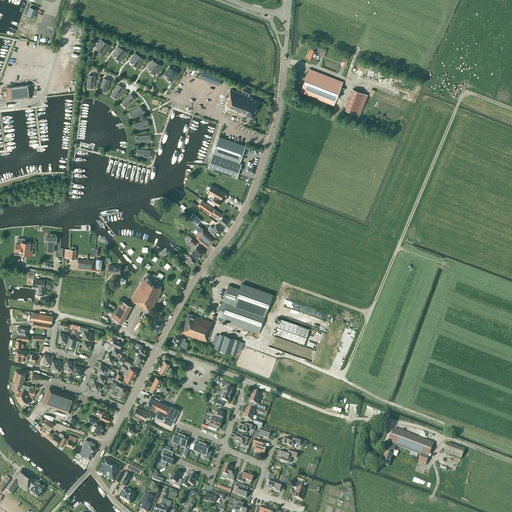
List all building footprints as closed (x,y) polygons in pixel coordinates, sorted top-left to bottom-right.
[(44,4),(40,14),(43,15),(48,5),(44,4)] [(30,18),(33,9),(28,8),(25,16),(30,18)] [(99,51),(105,42),(104,41),(101,39),(95,46),(100,49),(98,51),(99,51)] [(103,54),(109,45),(105,42),(99,51),(103,54)] [(116,58),(122,49),(121,48),(118,46),(113,53),(117,56),(116,58)] [(324,57),(326,50),(315,46),(314,49),(310,48),(306,57),(313,60),(316,54),(324,57)] [(120,61),(126,52),(124,50),(122,49),(116,58),(120,61)] [(133,64),(133,65),(139,55),(138,54),(135,52),(130,60),(134,63),(133,64)] [(137,68),(144,58),(139,55),(133,65),(137,68)] [(151,70),(150,71),(150,72),(157,62),(152,59),(147,67),(151,70)] [(155,74),(161,65),(157,62),(150,72),(155,74)] [(366,66),(362,76),(367,79),(372,68),(366,66)] [(178,72),(169,67),(164,74),(169,77),(168,78),(172,81),(178,72)] [(300,92),(333,105),(343,82),(309,69),(300,92)] [(200,78),(219,86),(222,78),(203,71),(200,78)] [(105,92),(106,92),(110,80),(109,80),(104,78),(100,88),(105,91),(105,92)] [(6,87),(7,99),(32,96),(31,84),(6,87)] [(116,98),(123,88),(118,85),(118,84),(112,93),(116,98)] [(245,115),(253,118),(259,101),(252,98),(230,89),(229,94),(228,93),(222,108),(245,116),(245,115)] [(345,110),(356,114),(364,94),(353,89),(345,110)] [(125,107),(126,107),(135,99),(135,98),(134,99),(130,94),(122,101),(123,101),(126,107),(125,107)] [(134,117),(143,112),(143,111),(143,112),(140,106),(129,112),(130,112),(134,117)] [(138,129),(149,126),(148,126),(147,120),(135,124),(139,129),(138,129)] [(219,136),(213,154),(239,163),(245,146),(219,136)] [(150,151),(138,149),(139,155),(138,155),(149,157),(150,151)] [(208,168),(236,178),(241,164),(239,163),(213,154),(208,168)] [(222,200),(220,199),(224,193),(211,185),(207,191),(207,192),(207,193),(214,197),(211,201),(218,206),(222,200)] [(206,202),(206,203),(203,207),(202,208),(211,214),(211,213),(219,219),(219,218),(220,219),(219,221),(225,226),(229,220),(223,216),(222,217),(221,216),(222,214),(214,209),(214,208),(206,202)] [(193,213),(189,218),(196,225),(201,220),(193,213)] [(215,225),(213,228),(210,226),(207,229),(210,231),(210,232),(216,237),(222,230),(215,225)] [(202,230),(196,237),(208,247),(214,239),(202,230)] [(48,233),(46,236),(45,241),(47,241),(47,251),(48,253),(52,253),(54,252),(54,244),(56,244),(57,236),(55,234),(48,233)] [(16,254),(32,255),(32,247),(34,248),(34,243),(31,243),(31,242),(27,242),(25,242),(25,239),(17,238),(16,254)] [(189,241),(194,246),(197,242),(192,238),(189,241)] [(190,255),(197,260),(203,252),(197,246),(190,255)] [(187,262),(192,266),(196,262),(191,258),(189,256),(185,261),(187,262)] [(76,269),(87,270),(88,260),(77,259),(76,269)] [(96,259),(95,266),(93,266),(93,271),(101,271),(102,266),(103,260),(96,259)] [(108,272),(120,273),(120,266),(109,265),(109,269),(108,270),(109,270),(108,272)] [(162,291),(160,290),(164,282),(148,273),(145,279),(144,278),(142,282),(141,282),(131,300),(137,304),(137,305),(150,312),(162,291)] [(44,295),(45,287),(44,287),(44,280),(37,279),(33,279),(33,286),(37,286),(39,289),(38,295),(44,295)] [(259,333),(272,295),(241,284),(239,288),(228,285),(216,318),(259,333)] [(112,317),(122,323),(132,306),(121,300),(112,317)] [(52,310),(33,307),(32,312),(31,320),(34,320),(50,323),(51,323),(53,315),(51,315),(52,310)] [(182,333),(207,342),(212,327),(210,327),(212,322),(195,316),(194,317),(193,316),(193,315),(188,314),(182,333)] [(150,328),(158,332),(162,323),(155,319),(150,328)] [(304,343),(309,329),(280,319),(275,333),(304,343)] [(49,329),(50,323),(34,320),(33,326),(49,329)] [(18,327),(17,334),(23,335),(23,336),(26,336),(27,328),(18,327)] [(320,338),(324,339),(326,332),(314,329),(311,339),(319,342),(320,338)] [(82,339),(84,339),(89,341),(92,333),(84,331),(82,339)] [(60,333),(58,342),(67,344),(68,337),(69,335),(60,333)] [(235,355),(240,340),(220,334),(215,348),(235,355)] [(179,346),(180,344),(183,345),(182,347),(185,348),(188,343),(185,341),(186,339),(175,335),(172,343),(179,346)] [(116,347),(120,349),(123,341),(124,338),(118,336),(117,338),(112,337),(109,344),(114,346),(116,347)] [(74,349),(77,339),(68,337),(67,344),(66,347),(74,349)] [(89,341),(84,339),(81,348),(90,350),(92,341),(89,341)] [(139,353),(145,356),(148,351),(142,348),(143,346),(140,344),(137,343),(136,345),(139,347),(138,349),(140,350),(139,353)] [(283,352),(311,361),(314,354),(309,353),(309,352),(306,351),(305,356),(301,355),(302,353),(296,351),(297,348),(285,345),(283,352)] [(122,350),(120,349),(116,347),(114,346),(111,354),(117,356),(119,357),(122,350)] [(113,365),(117,356),(111,354),(108,353),(105,361),(113,365)] [(133,363),(140,367),(145,357),(139,353),(133,363)] [(42,363),(51,365),(52,359),(53,357),(44,354),(42,363)] [(51,365),(50,368),(57,370),(56,372),(58,373),(59,371),(61,362),(52,359),(51,365)] [(64,369),(73,371),(75,366),(75,363),(67,360),(64,369)] [(170,364),(164,361),(162,366),(171,371),(173,369),(170,367),(169,368),(168,367),(170,364)] [(97,371),(100,373),(104,375),(108,367),(100,364),(97,371)] [(124,371),(127,373),(134,377),(137,371),(134,369),(135,367),(130,364),(128,366),(129,367),(128,370),(125,368),(125,367),(122,366),(120,369),(124,371)] [(81,376),(83,368),(75,366),(73,371),(73,373),(81,376)] [(20,384),(20,383),(23,383),(25,374),(24,373),(24,372),(18,370),(18,372),(17,371),(15,381),(16,382),(16,383),(20,384)] [(124,379),(132,383),(134,377),(127,373),(124,371),(123,374),(125,375),(124,379)] [(107,376),(104,375),(100,373),(97,380),(102,383),(104,383),(107,376)] [(122,375),(118,373),(115,379),(121,382),(123,378),(121,377),(122,375)] [(156,377),(153,382),(165,389),(167,387),(160,383),(162,380),(156,377)] [(99,391),(102,383),(97,380),(94,379),(90,388),(95,390),(94,392),(100,395),(101,392),(99,391)] [(117,398),(122,401),(128,390),(122,387),(122,388),(120,387),(121,387),(116,384),(117,383),(113,381),(110,387),(113,389),(110,395),(115,397),(117,398)] [(164,391),(165,389),(153,382),(150,388),(154,390),(156,391),(157,388),(164,391)] [(221,388),(224,389),(222,393),(231,397),(233,390),(229,388),(230,385),(223,383),(221,388)] [(51,407),(70,414),(76,396),(61,391),(61,392),(57,391),(57,389),(49,387),(43,404),(46,405),(47,404),(51,405),(51,407)] [(16,394),(15,395),(18,400),(18,401),(19,403),(20,403),(23,406),(26,404),(27,404),(28,404),(28,403),(32,400),(24,389),(20,392),(18,390),(14,392),(16,394)] [(261,395),(253,392),(251,397),(259,400),(261,395)] [(216,402),(215,405),(218,406),(218,407),(221,409),(223,404),(224,401),(229,403),(231,397),(222,393),(221,398),(218,397),(216,402)] [(257,405),(259,400),(251,397),(249,402),(257,405)] [(154,412),(159,401),(151,398),(146,408),(154,412)] [(170,407),(159,401),(154,412),(159,414),(158,416),(164,419),(163,420),(166,422),(167,421),(173,423),(179,410),(171,406),(170,407)] [(26,417),(33,408),(30,407),(24,415),(26,417)] [(145,419),(146,416),(148,413),(136,407),(133,414),(141,418),(145,419)] [(255,411),(247,408),(245,413),(253,416),(255,411)] [(100,417),(107,421),(109,416),(108,415),(108,414),(103,411),(103,412),(98,410),(97,413),(101,415),(100,417)] [(225,414),(215,410),(213,416),(223,419),(225,414)] [(252,421),(253,416),(245,413),(243,418),(252,421)] [(221,424),(223,419),(213,416),(211,421),(221,424)] [(43,424),(50,429),(54,424),(46,419),(43,424)] [(219,429),(221,424),(211,421),(209,426),(219,429)] [(103,433),(102,432),(105,427),(98,423),(96,427),(94,425),(91,430),(92,431),(101,436),(103,433)] [(238,430),(246,433),(248,430),(254,432),(256,426),(246,423),(245,425),(240,424),(238,430)] [(127,430),(135,434),(138,428),(131,424),(127,430)] [(419,460),(426,462),(433,443),(394,428),(389,443),(390,444),(386,453),(385,452),(383,456),(384,457),(381,464),(388,466),(393,455),(392,455),(396,446),(421,455),(419,460)] [(261,436),(268,439),(271,432),(261,429),(259,433),(255,432),(253,437),(260,439),(261,436)] [(59,435),(55,432),(53,433),(50,431),(47,436),(50,438),(58,444),(61,439),(62,437),(64,435),(60,433),(59,435)] [(66,444),(73,447),(77,438),(70,435),(66,444)] [(183,437),(176,435),(173,444),(179,447),(183,437)] [(243,442),(247,443),(249,437),(243,435),(242,438),(236,436),(234,442),(242,445),(243,442)] [(189,440),(183,437),(179,447),(186,449),(189,440)] [(294,444),(299,446),(301,440),(294,437),(293,441),(285,438),(283,444),(292,447),(294,444)] [(81,454),(80,454),(90,459),(96,448),(94,447),(96,443),(88,440),(83,450),(78,448),(76,452),(81,454)] [(264,443),(255,440),(253,446),(256,448),(254,451),(260,453),(260,454),(264,455),(266,448),(263,446),(264,443)] [(203,445),(196,443),(193,452),(199,455),(203,445)] [(444,452),(461,459),(465,449),(447,443),(444,452)] [(203,445),(199,455),(206,457),(209,448),(203,445)] [(169,452),(164,450),(161,456),(164,458),(162,462),(171,466),(174,458),(167,456),(169,452)] [(289,457),(296,459),(298,453),(289,450),(288,453),(281,450),(279,457),(288,460),(289,457)] [(97,474),(113,482),(121,467),(105,458),(103,463),(100,469),(97,474)] [(127,469),(140,477),(143,470),(130,463),(127,469)] [(232,471),(231,471),(232,467),(225,465),(222,474),(227,476),(226,478),(233,481),(234,478),(236,472),(232,471)] [(29,491),(37,498),(44,488),(37,483),(36,485),(34,484),(37,480),(23,469),(20,473),(19,472),(5,490),(11,495),(18,486),(27,493),(29,491)] [(130,473),(126,471),(125,473),(124,474),(122,478),(119,484),(125,487),(131,476),(129,475),(130,473)] [(175,471),(174,471),(174,472),(173,474),(170,481),(174,482),(173,485),(180,487),(182,481),(179,479),(181,474),(181,473),(180,473),(179,472),(179,473),(178,472),(177,472),(175,471)] [(119,485),(119,484),(122,478),(124,474),(120,472),(115,482),(119,485)] [(244,472),(243,475),(239,474),(237,481),(243,483),(244,479),(251,482),(254,475),(244,472)] [(199,476),(192,474),(190,478),(187,477),(184,485),(190,487),(191,484),(195,486),(199,476)] [(268,488),(273,490),(276,482),(273,481),(275,476),(269,474),(267,480),(270,481),(268,488)] [(0,485),(0,490),(1,492),(10,480),(5,477),(3,480),(4,481),(0,485)] [(280,483),(276,482),(273,490),(279,492),(282,485),(285,487),(287,480),(281,478),(280,483)] [(298,481),(296,480),(293,488),(297,489),(294,498),(301,500),(305,490),(300,488),(302,483),(298,481)] [(235,487),(238,489),(236,495),(246,498),(248,492),(240,489),(242,486),(236,484),(235,487)] [(119,497),(130,504),(135,495),(125,488),(119,497)] [(208,502),(208,501),(214,504),(217,498),(223,500),(225,494),(217,491),(216,495),(207,492),(206,495),(205,495),(203,501),(208,502)] [(142,500),(145,502),(141,510),(145,511),(146,511),(150,506),(148,505),(149,503),(150,504),(153,498),(145,494),(142,500)] [(246,511),(248,508),(241,506),(242,503),(244,503),(236,500),(234,506),(237,507),(235,511),(246,511)] [(160,511),(164,503),(161,502),(160,506),(157,505),(154,511),(160,511)]
